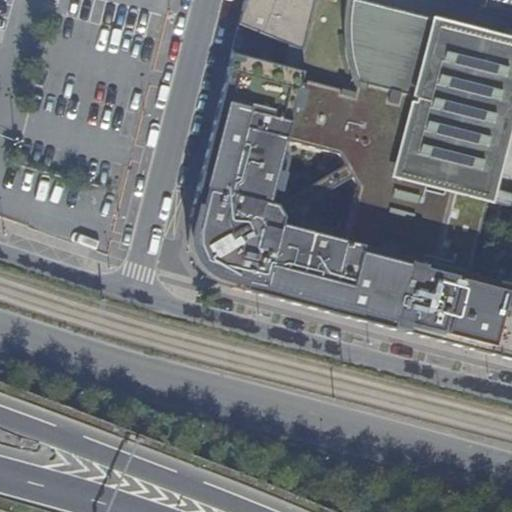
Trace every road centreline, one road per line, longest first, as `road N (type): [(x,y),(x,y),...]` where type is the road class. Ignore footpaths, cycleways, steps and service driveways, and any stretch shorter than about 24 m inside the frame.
road 1 (primary): [(511,476),(0,338)]
road 2 (residential): [(511,396),(130,296)]
road 3 (residential): [(130,296),(207,0)]
road 4 (motorway): [(251,511),(0,416)]
road 5 (residential): [(130,296),(0,255)]
